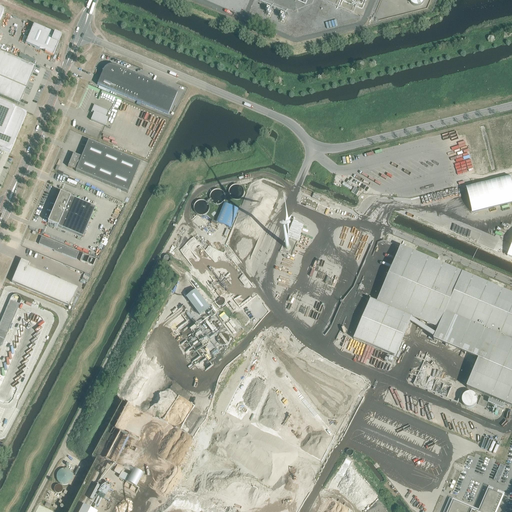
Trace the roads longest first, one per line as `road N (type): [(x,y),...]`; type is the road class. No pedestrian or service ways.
road 1 (track): [(48,0),(103,8),(291,88),(511,33)]
road 2 (unclassified): [(79,33),(298,126),(310,143)]
road 3 (unknown): [(309,503),(269,421),(188,366),(160,331)]
road 4 (unclassified): [(310,143),(340,149),(511,105)]
road 5 (unknown): [(218,0),(293,32),(358,17),(367,0)]
road 6 (tertiary): [(79,33),(15,185)]
road 7 (unknown): [(376,225),(511,284)]
road 8 (unknown): [(511,415),(501,427),(487,424),(385,378)]
road 9 (unknown): [(376,225),(374,250),(323,347)]
